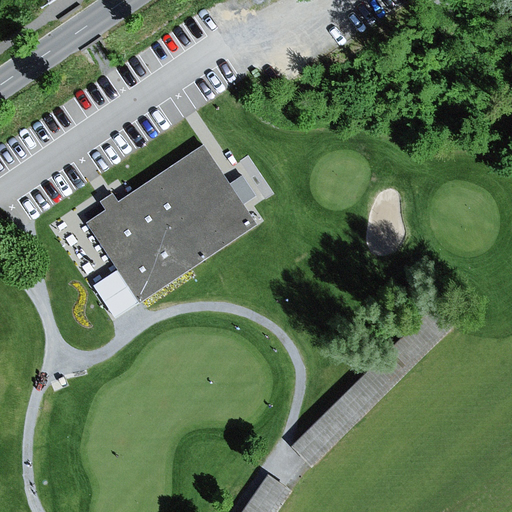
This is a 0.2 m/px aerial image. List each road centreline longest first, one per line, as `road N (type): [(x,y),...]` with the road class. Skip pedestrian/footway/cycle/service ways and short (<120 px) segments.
road 1 (unclassified): [(297,0),(0,197)]
road 2 (secondary): [(125,0),(0,85)]
road 3 (track): [(130,106),(59,0)]
